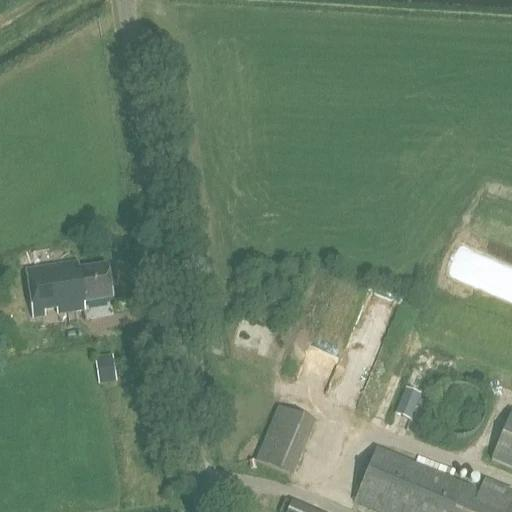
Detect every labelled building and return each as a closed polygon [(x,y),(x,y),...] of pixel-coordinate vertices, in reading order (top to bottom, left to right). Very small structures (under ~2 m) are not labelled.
[(86,313),(84,305),(112,301),(107,267),(79,272),(78,266),(27,274),(34,321),(86,313)] [(270,330),(254,329),(252,353),(267,355),(270,330)] [(119,363),(106,365),(111,393),(125,391),(119,363)] [(421,398),(407,392),(397,416),(411,422),(421,398)] [(265,460),(299,475),(321,424),(286,409),(265,460)] [(511,470),(511,413),(490,461),(511,470)] [(376,449),(353,503),(373,511),(511,511),(511,502),(510,501),(511,496),(511,494),(483,482),(479,493),(376,449)] [(311,511),(292,504),(291,505),(285,502),(280,511),(311,511)]
